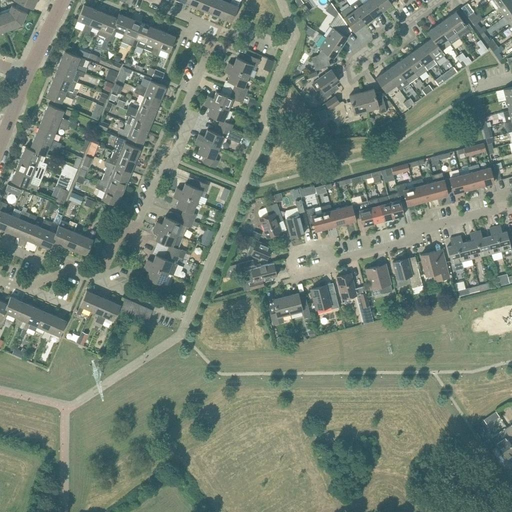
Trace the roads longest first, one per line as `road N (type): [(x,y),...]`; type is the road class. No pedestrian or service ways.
road 1 (residential): [(90,277),(117,236),(139,222),(158,171),(171,166),(191,118),(184,108),(216,31)]
road 2 (residential): [(336,261),(404,244),(418,229),(511,199)]
